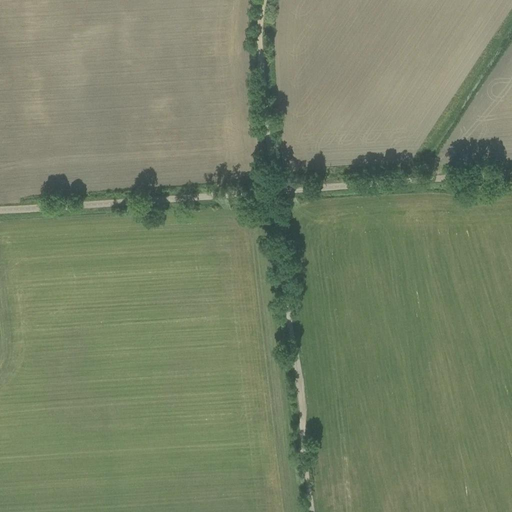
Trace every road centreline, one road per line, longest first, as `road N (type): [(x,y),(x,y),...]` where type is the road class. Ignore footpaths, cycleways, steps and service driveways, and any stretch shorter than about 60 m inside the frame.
road 1 (track): [(310,511),(272,192)]
road 2 (track): [(272,192),(263,0)]
